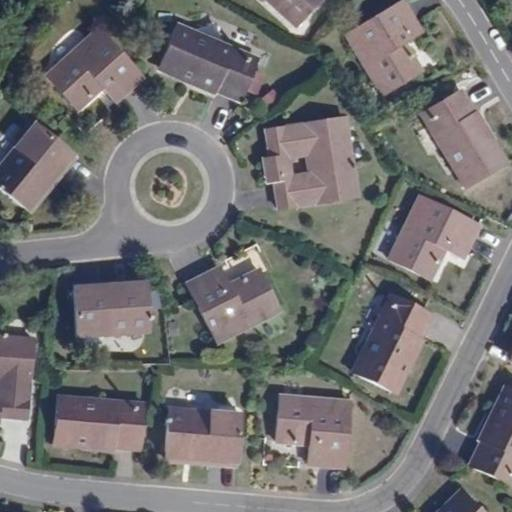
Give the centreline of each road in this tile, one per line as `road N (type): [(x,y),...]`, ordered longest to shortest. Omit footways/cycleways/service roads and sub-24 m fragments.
road 1 (residential): [(511,281),(428,458),(393,502),(364,511)]
road 2 (residential): [(138,227),(120,200),(122,167),(142,141),(174,133),(191,136),(218,160),(223,195),(206,226)]
road 3 (residential): [(217,511),(130,505),(0,474)]
road 4 (residential): [(138,227),(88,247),(0,258)]
